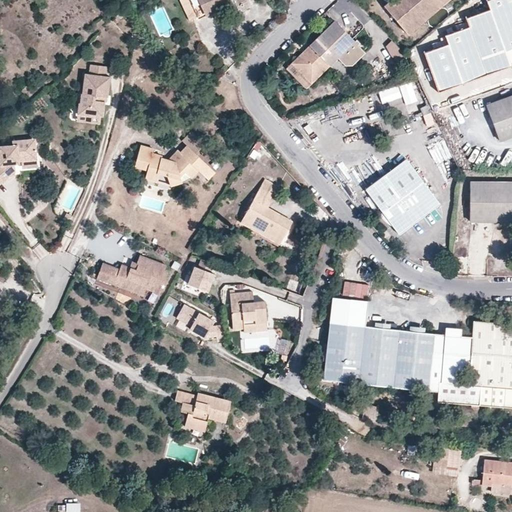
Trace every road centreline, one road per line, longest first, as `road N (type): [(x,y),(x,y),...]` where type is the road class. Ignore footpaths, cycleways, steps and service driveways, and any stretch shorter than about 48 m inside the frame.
road 1 (residential): [(311,0),(256,62),(248,93),(345,214)]
road 2 (residential): [(345,214),(293,370),(310,399),(365,427)]
road 3 (residential): [(345,214),(380,254),(420,279),(511,289)]
road 4 (residential): [(0,398),(49,317),(53,274)]
